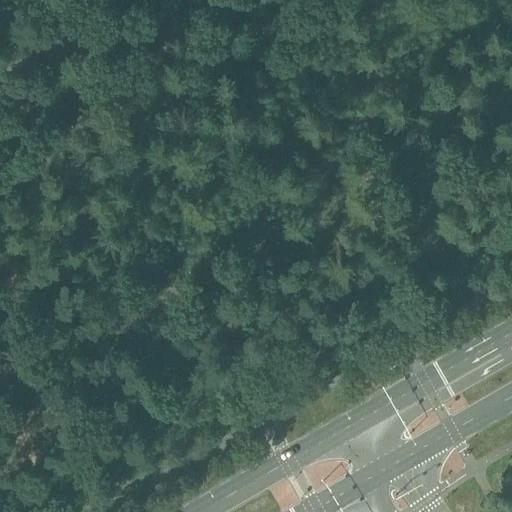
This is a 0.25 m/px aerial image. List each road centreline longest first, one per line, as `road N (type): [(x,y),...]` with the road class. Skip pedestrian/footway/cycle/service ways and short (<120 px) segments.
road 1 (primary): [(511,334),(354,424)]
road 2 (primary): [(354,424),(202,511)]
road 3 (primary): [(396,463),(511,397)]
